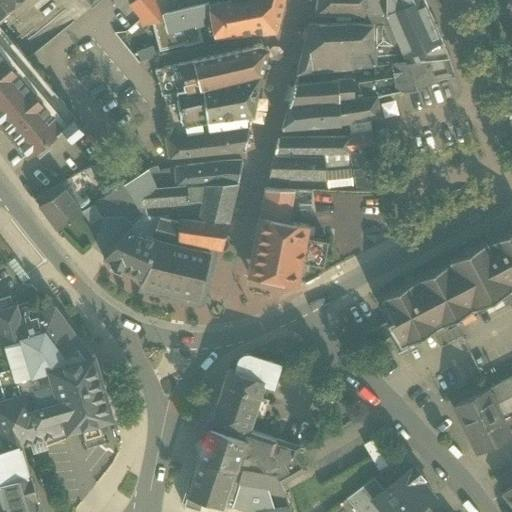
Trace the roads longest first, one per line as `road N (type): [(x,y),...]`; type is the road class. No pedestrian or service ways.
road 1 (residential): [(471,489),(383,391),(325,344),(301,310)]
road 2 (tertiary): [(301,310),(511,195)]
road 3 (residential): [(511,183),(444,18),(445,0)]
road 4 (tertiary): [(1,187),(107,314)]
road 5 (tertiary): [(107,314),(148,381),(162,426)]
